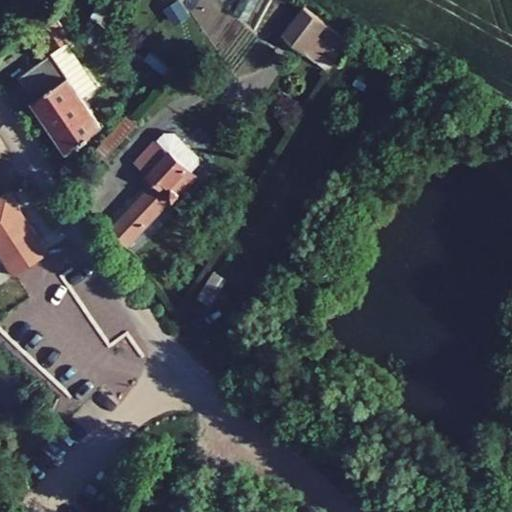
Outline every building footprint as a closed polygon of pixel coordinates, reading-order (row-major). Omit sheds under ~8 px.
[(329,67),(350,39),(302,2),(281,30),(329,67)] [(73,36),(67,28),(30,50),(51,82),(73,36)] [(51,82),(74,121),(112,98),(73,36),(51,82)] [(145,148),(122,170),(145,191),(122,219),(138,233),(182,184),(187,190),(195,181),(183,169),(195,154),(172,132),(160,144),(153,136),(141,146),(145,148)] [(0,250),(17,276),(36,262),(49,253),(7,194),(0,199),(0,250)] [(213,251),(198,276),(212,285),(226,258),(213,251)]
